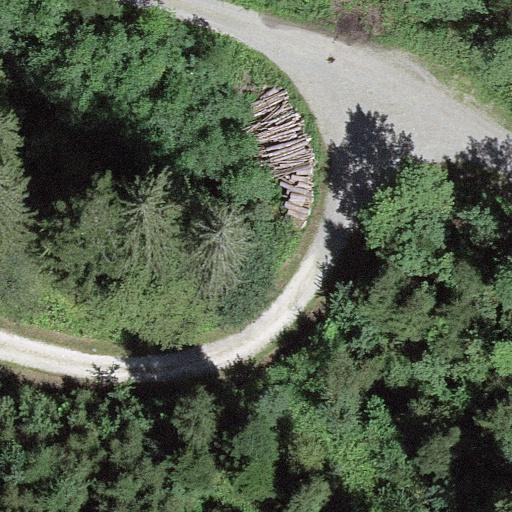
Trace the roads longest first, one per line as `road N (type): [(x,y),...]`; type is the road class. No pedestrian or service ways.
road 1 (track): [(389,85),(334,237),(291,298),(248,335),(188,359),(108,370),(0,354)]
road 2 (track): [(119,0),(467,112),(511,145)]
